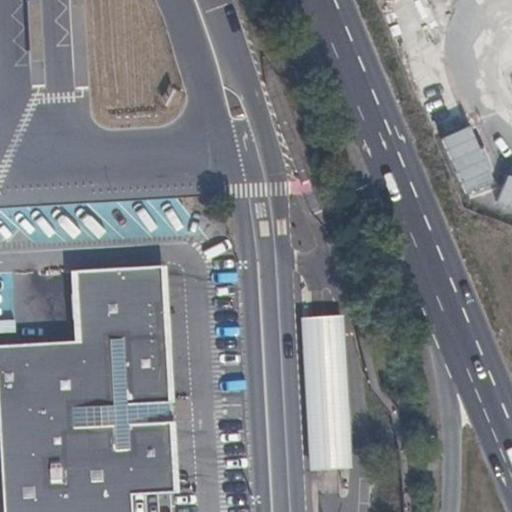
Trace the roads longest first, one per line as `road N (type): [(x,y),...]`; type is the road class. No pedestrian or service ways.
road 1 (primary): [(324,0),(481,380)]
road 2 (primary): [(481,380),(451,426),(449,511)]
